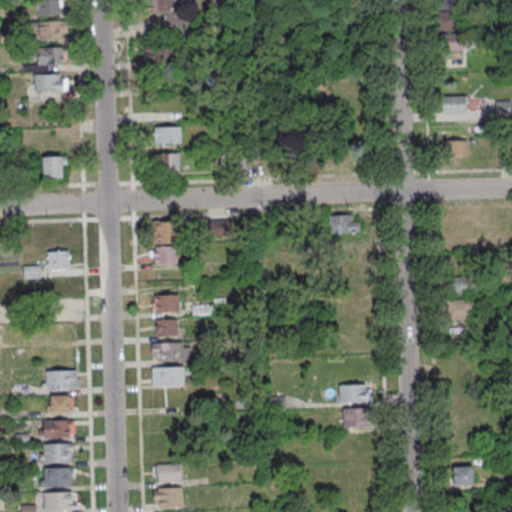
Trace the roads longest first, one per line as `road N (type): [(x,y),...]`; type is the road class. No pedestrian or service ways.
road 1 (residential): [(411,511),(394,0)]
road 2 (residential): [(511,189),(0,206)]
road 3 (residential): [(115,511),(99,0)]
